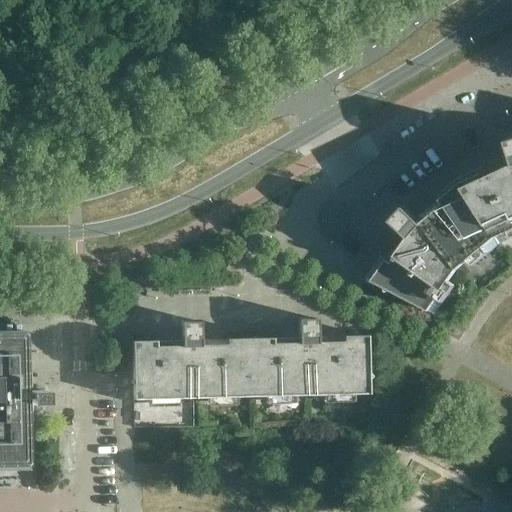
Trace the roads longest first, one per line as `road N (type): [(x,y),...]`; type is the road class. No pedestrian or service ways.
road 1 (secondary): [(0,238),(79,237),(135,224),(193,199),(322,121)]
road 2 (secondary): [(302,86),(129,184),(78,200),(0,205)]
road 3 (secondary): [(322,121),(511,6)]
road 4 (secondary): [(452,0),(302,86)]
road 5 (residential): [(364,183),(437,133),(511,103)]
road 6 (residential): [(87,502),(80,369)]
